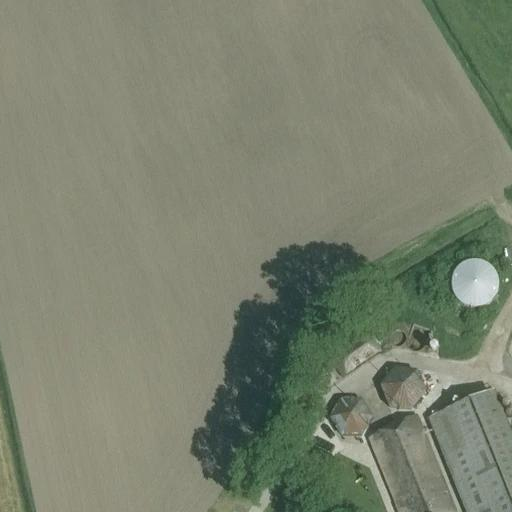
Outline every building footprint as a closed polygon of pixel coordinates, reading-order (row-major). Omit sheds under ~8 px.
[(486,261),(447,269),(454,303),(493,295),(486,261)] [(366,331),(328,355),(342,378),(380,353),(366,331)] [(426,399),(415,357),(391,362),(394,374),(379,378),(386,409),(426,399)] [(430,421),(467,511),(511,511),(511,444),(492,396),(430,421)] [(454,511),(416,419),(368,439),(398,511),(454,511)]
